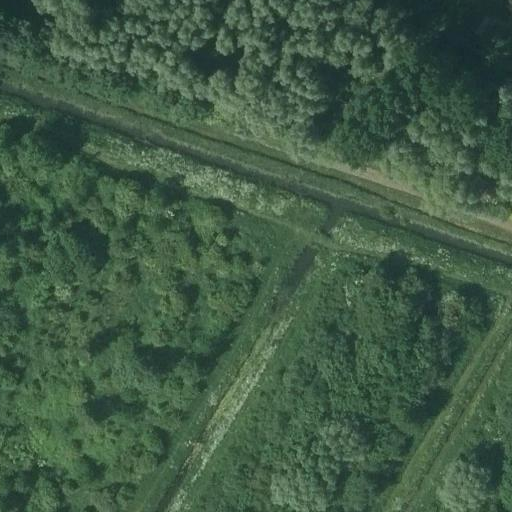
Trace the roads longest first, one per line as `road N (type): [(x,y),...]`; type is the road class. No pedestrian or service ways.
road 1 (track): [(183,511),(337,252),(375,241),(497,283),(505,296),(383,511)]
road 2 (track): [(0,118),(54,132),(337,252)]
road 3 (track): [(291,228),(249,324),(138,511)]
road 4 (track): [(429,511),(511,374)]
